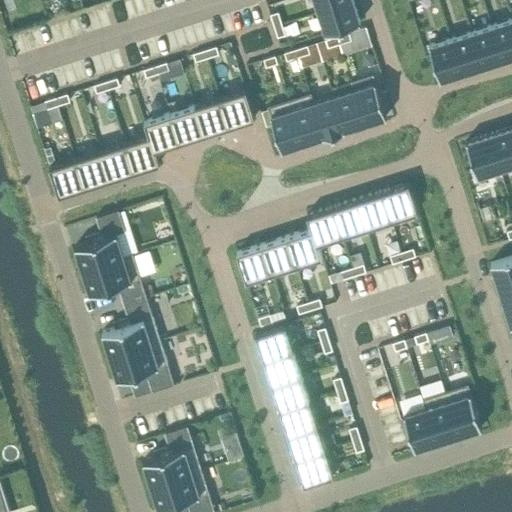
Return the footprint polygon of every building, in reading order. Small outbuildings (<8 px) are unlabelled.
[(315,0),(319,11),(352,0),(315,0)] [(353,0),(352,0),(319,11),(325,32),(360,21),(353,0)] [(274,25),(282,22),(278,11),(271,13),(274,25)] [(511,55),(511,17),(492,24),(503,59),(511,55)] [(286,34),(282,22),(274,25),(278,36),(286,34)] [(503,59),(492,24),(471,30),(482,65),(503,59)] [(451,37),(462,72),(482,65),(471,30),(451,37)] [(340,42),(337,35),(326,38),(328,46),(340,42)] [(440,79),(462,72),(451,37),(429,44),(440,79)] [(342,42),(344,49),(356,46),(353,38),(342,42)] [(308,44),(296,48),(299,56),(310,52),(308,44)] [(217,45),(205,49),(207,57),(219,53),(217,45)] [(299,56),(296,48),(285,52),(287,59),(299,56)] [(207,57),(205,49),(194,52),(196,60),(207,57)] [(264,58),(266,66),(278,62),(275,54),(264,58)] [(167,61),(155,65),(158,72),(169,69),(167,61)] [(158,72),(155,65),(144,68),(146,76),(158,72)] [(117,77),(106,80),(108,88),(120,84),(117,77)] [(108,88),(106,80),(94,84),(97,92),(108,88)] [(375,81),(354,87),(365,122),(387,116),(375,81)] [(365,122),(354,87),(333,94),(345,129),(365,122)] [(220,96),(229,125),(255,117),(246,88),(220,96)] [(311,91),(289,98),(303,142),(324,136),(313,100),(314,100),(311,91)] [(67,92),(56,96),(58,103),(70,100),(67,92)] [(345,129),(333,94),(314,100),(313,100),(324,136),(345,129)] [(58,103),(56,96),(45,100),(47,107),(59,104),(58,103)] [(220,96),(195,104),(204,133),(229,125),(220,96)] [(303,142),(289,98),(268,105),(282,149),(303,142)] [(40,102),(31,105),(33,112),(43,109),(40,102)] [(204,133),(195,104),(170,112),(179,141),(204,133)] [(145,120),(149,133),(150,133),(155,148),(156,148),(179,141),(170,112),(145,120)] [(501,167),(511,163),(511,130),(511,126),(489,133),(500,168),(501,167)] [(149,133),(125,140),(135,170),(160,162),(156,148),(155,148),(150,133),(149,133)] [(502,172),(501,167),(500,168),(489,133),(466,140),(479,179),(502,172)] [(125,140),(100,148),(110,178),(135,170),(125,140)] [(110,178),(100,148),(75,156),(85,186),(110,178)] [(59,194),(85,186),(75,156),(49,165),(59,194)] [(383,189),(392,219),(417,211),(408,181),(383,189)] [(367,227),(392,219),(383,189),(358,197),(367,227)] [(367,227),(358,197),(333,205),(342,235),(367,227)] [(317,243),(318,242),(342,235),(333,205),(307,214),(312,227),(317,243)] [(75,245),(83,269),(124,256),(124,255),(116,232),(126,229),(119,208),(97,215),(102,230),(89,234),(91,240),(75,245)] [(322,255),(318,242),(317,243),(312,227),(286,235),(296,264),(322,255)] [(271,272),(296,264),(286,235),(262,243),(271,272)] [(271,272),(262,243),(237,250),(246,280),(271,272)] [(413,247),(402,250),(404,258),(416,255),(413,247)] [(404,258),(402,250),(390,254),(393,262),(404,258)] [(121,289),(125,303),(147,296),(133,252),(124,255),(124,256),(83,269),(90,293),(107,287),(108,291),(108,293),(121,289)] [(511,254),(491,262),(498,283),(511,278),(511,254)] [(364,263),(352,266),(355,274),(366,270),(364,263)] [(355,274),(352,266),(341,270),(343,278),(355,274)] [(511,278),(498,283),(504,304),(511,301),(511,278)] [(147,296),(125,303),(129,316),(116,320),(117,322),(119,325),(102,331),(110,355),(160,338),(147,296)] [(311,308),(322,304),(320,297),(308,300),(311,308)] [(308,301),(297,304),(299,312),(311,308),(308,301)] [(259,316),(261,324),(273,320),(270,313),(259,316)] [(256,332),(264,358),(293,348),(285,323),(256,332)] [(321,340),(329,338),(325,326),(318,329),(321,340)] [(434,329),(427,331),(430,342),(438,340),(434,329)] [(426,331),(415,335),(417,342),(429,339),(426,331)] [(160,338),(110,355),(118,378),(134,373),(135,377),(135,379),(148,375),(152,389),(174,382),(160,338)] [(333,349),(329,338),(321,340),(325,352),(333,349)] [(393,341),(395,349),(407,345),(405,338),(393,341)] [(293,348),(264,358),(272,383),(301,373),(293,348)] [(362,360),(374,392),(379,391),(376,381),(389,376),(380,353),(362,360)] [(301,373),(272,383),(280,408),(309,398),(301,373)] [(333,378),(337,390),(345,387),(341,376),(333,378)] [(445,389),(459,434),(482,427),(468,382),(445,389)] [(345,387),(337,390),(341,401),(348,399),(345,387)] [(437,441),(459,434),(445,389),(422,397),(426,406),(437,441)] [(317,423),(309,398),(280,408),(288,433),(317,423)] [(437,441),(426,406),(404,413),(415,448),(437,441)] [(288,433),(296,457),(325,448),(317,423),(288,433)] [(143,459),(151,483),(201,467),(188,425),(166,431),(170,445),(157,449),(158,450),(160,454),(143,459)] [(353,439),(361,436),(357,425),(349,427),(353,439)] [(223,433),(230,456),(245,452),(238,429),(223,433)] [(364,448),(361,436),(353,439),(356,450),(364,448)] [(325,448),(296,457),(304,483),(333,474),(325,448)] [(201,467),(151,483),(158,507),(175,502),(176,506),(176,508),(189,504),(191,511),(212,511),(215,511),(201,467)]
